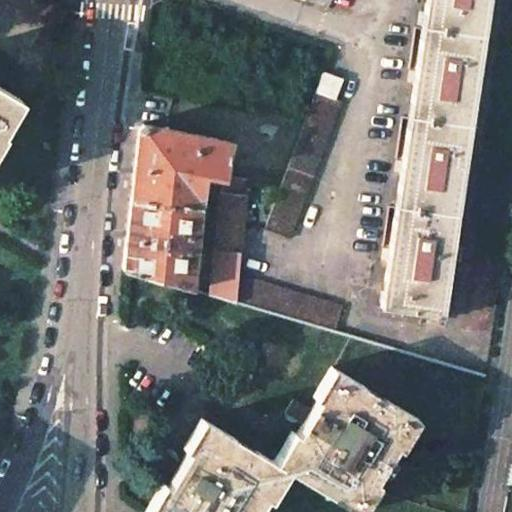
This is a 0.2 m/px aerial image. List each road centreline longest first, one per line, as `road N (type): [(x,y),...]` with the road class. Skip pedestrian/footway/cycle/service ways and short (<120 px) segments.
road 1 (residential): [(79,275),(110,0)]
road 2 (residential): [(78,511),(79,275)]
road 3 (residential): [(79,275),(31,435),(0,495)]
